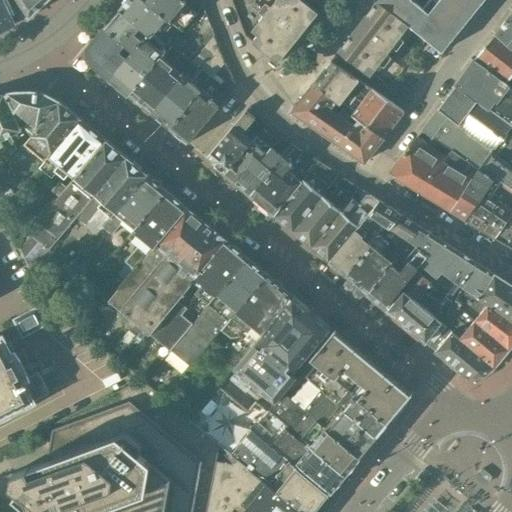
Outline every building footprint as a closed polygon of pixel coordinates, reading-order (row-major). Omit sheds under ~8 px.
[(0,0),(0,29),(16,21),(5,0),(0,0)] [(20,0),(10,0),(6,2),(16,21),(28,16),(31,14),(20,0)] [(20,0),(31,14),(45,0),(20,0)] [(145,0),(127,0),(121,8),(143,27),(153,35),(163,24),(166,26),(171,21),(145,0)] [(145,0),(171,21),(182,30),(199,11),(184,0),(145,0)] [(184,0),(199,11),(203,6),(201,0),(184,0)] [(257,36),(253,42),(278,63),(319,12),(304,0),(286,0),(285,0),(276,0),(251,31),(257,36)] [(377,0),(340,49),(339,51),(371,75),(373,72),(391,49),(410,25),(377,0)] [(377,0),(410,25),(427,39),(440,49),(443,51),(445,49),(451,41),(484,0),(377,0)] [(121,8),(107,26),(134,49),(143,38),(137,33),(143,27),(121,8)] [(475,61),(457,85),(477,99),(511,124),(511,12),(497,33),(511,45),(511,89),(511,90),(508,88),(475,61)] [(107,26),(89,49),(90,60),(92,62),(111,77),(134,49),(107,26)] [(211,28),(200,40),(205,45),(214,35),(211,28)] [(484,49),(475,61),(508,88),(511,82),(511,45),(497,33),(484,49)] [(134,49),(111,77),(130,94),(161,57),(165,52),(162,49),(146,35),(143,38),(134,49)] [(191,62),(151,111),(171,128),(213,76),(224,62),(219,49),(214,35),(202,49),(191,62)] [(401,49),(397,54),(403,59),(410,49),(405,45),(401,49)] [(410,49),(403,59),(408,63),(416,53),(414,52),(410,49)] [(339,51),(332,60),(358,78),(365,83),(371,75),(339,51)] [(161,57),(130,94),(151,111),(191,62),(180,53),(170,65),(161,57)] [(324,71),(314,83),(336,100),(339,102),(358,78),(332,60),(324,71)] [(371,75),(365,83),(371,87),(379,77),(373,72),(371,75)] [(213,76),(171,128),(189,143),(218,107),(237,85),(231,80),(227,84),(224,81),(222,83),(213,76)] [(379,77),(371,87),(377,91),(384,81),(379,77)] [(295,107),(293,111),(316,128),(330,108),(336,100),(314,83),(297,106),(295,107)] [(457,85),(437,111),(445,117),(457,125),(491,150),(511,124),(477,99),(457,85)] [(238,86),(230,95),(241,104),(246,98),(238,86)] [(348,105),(346,108),(352,113),(358,117),(383,137),(404,110),(377,91),(371,87),(355,110),(348,105)] [(11,93),(5,95),(13,117),(20,114),(29,121),(23,127),(29,139),(60,102),(56,99),(52,97),(48,95),(44,94),(40,93),(36,92),(32,91),(27,91),(23,91),(19,91),(15,92),(11,93)] [(0,96),(0,147),(6,161),(23,140),(13,117),(5,95),(0,96)] [(80,119),(60,102),(29,139),(24,145),(45,162),(80,119)] [(218,107),(189,143),(207,158),(236,122),(218,107)] [(330,108),(316,128),(327,136),(341,116),(330,108)] [(245,111),(208,156),(214,160),(213,162),(226,173),(253,141),(243,132),(254,118),(245,111)] [(437,111),(426,125),(435,131),(445,117),(437,111)] [(341,116),(327,136),(334,141),(340,144),(353,125),(341,116)] [(353,125),(340,144),(364,161),(365,162),(383,137),(358,117),(353,125)] [(426,125),(422,130),(478,169),(469,183),(453,211),(462,217),(466,220),(484,194),(496,202),(497,203),(511,212),(511,213),(498,239),(511,247),(511,165),(491,150),(457,125),(445,117),(435,131),(426,125)] [(75,178),(106,140),(80,119),(45,162),(65,179),(70,173),(75,178)] [(253,141),(226,173),(250,193),(280,159),(270,152),(282,136),(266,124),(253,141)] [(511,124),(491,150),(511,165),(511,124)] [(417,136),(387,173),(390,174),(422,193),(440,163),(445,156),(417,136)] [(58,241),(77,218),(127,158),(106,140),(75,178),(66,188),(59,197),(37,223),(58,241)] [(280,159),(250,193),(275,214),(306,176),(292,167),(305,151),(292,143),(280,159)] [(116,211),(146,174),(127,158),(77,218),(87,226),(106,203),(116,211)] [(306,176),(275,214),(292,228),(321,194),(338,173),(319,161),(306,176)] [(440,163),(422,193),(438,202),(455,174),(440,163)] [(119,228),(129,236),(167,191),(146,174),(116,211),(104,226),(114,234),(119,228)] [(455,174),(438,202),(453,211),(469,183),(455,174)] [(59,197),(66,188),(60,183),(53,191),(59,197)] [(135,270),(187,208),(167,191),(129,236),(140,246),(127,263),(135,270)] [(340,209),(311,244),(329,259),(357,225),(361,221),(379,200),(369,193),(349,216),(340,209)] [(321,194),(292,228),(294,230),(311,244),(340,209),(321,194)] [(484,194),(466,220),(479,227),(498,239),(511,213),(511,212),(497,203),(496,202),(484,194)] [(361,221),(357,225),(374,240),(379,235),(387,224),(398,211),(386,204),(379,200),(361,221)] [(226,240),(187,208),(135,270),(108,302),(148,335),(226,240)] [(398,211),(387,224),(410,240),(421,226),(398,211)] [(374,240),(346,273),(347,274),(368,291),(392,263),(410,240),(387,224),(379,235),(374,240)] [(357,225),(329,259),(346,273),(374,240),(357,225)] [(421,226),(410,240),(428,253),(419,265),(422,268),(425,264),(437,275),(442,270),(488,303),(511,319),(511,283),(506,280),(440,238),(421,226)] [(197,297),(206,304),(245,256),(226,240),(148,335),(168,351),(190,324),(180,316),(197,297)] [(392,263),(368,291),(369,292),(369,293),(385,306),(401,286),(415,269),(419,265),(428,253),(410,240),(392,263)] [(224,319),(233,309),(237,313),(268,275),(245,256),(206,304),(224,319)] [(128,264),(118,276),(125,282),(134,270),(128,264)] [(404,289),(388,308),(431,344),(447,325),(441,321),(435,315),(450,297),(432,282),(415,269),(401,286),(404,289)] [(231,338),(246,320),(261,333),(292,295),(268,275),(237,313),(222,331),(231,338)] [(310,310),(292,295),(261,333),(231,368),(273,403),(282,393),(296,376),(288,370),(289,369),(288,367),(297,357),(301,360),(328,327),(309,311),(310,310)] [(462,296),(456,302),(510,347),(511,344),(511,319),(488,303),(481,311),(470,302),(462,296)] [(454,300),(446,309),(465,325),(458,335),(494,366),(510,347),(456,302),(454,300)] [(48,325),(39,307),(12,321),(21,338),(48,325)] [(353,396),(359,400),(387,422),(407,398),(403,387),(334,329),(310,359),(335,380),(353,396)] [(452,330),(436,348),(437,349),(437,350),(444,356),(463,371),(465,372),(466,373),(468,374),(470,375),(472,375),(474,375),(476,376),(478,375),(480,375),(482,375),(484,374),(486,373),(488,372),(490,371),(491,370),(493,368),(494,366),(458,335),(452,330)] [(46,394),(37,376),(27,354),(20,357),(18,352),(9,356),(3,343),(4,343),(2,340),(0,341),(0,342),(0,418),(33,403),(32,401),(46,394)] [(310,359),(299,373),(307,380),(317,388),(320,390),(343,409),(376,436),(387,422),(359,400),(353,396),(335,380),(310,359)] [(359,456),(376,436),(343,409),(320,390),(303,410),(326,429),(359,456)] [(345,473),(359,456),(326,429),(303,410),(282,393),(273,403),(268,409),(303,439),(311,445),(345,473)] [(192,511),(201,457),(130,398),(53,428),(49,450),(48,459),(14,472),(12,484),(19,490),(15,495),(25,504),(23,511),(192,511)] [(259,478),(299,511),(313,511),(329,494),(298,468),(251,431),(232,454),(235,457),(259,478)] [(345,473),(311,445),(297,462),(331,490),(345,473)] [(299,511),(259,478),(235,457),(231,463),(214,460),(205,511),(299,511)]
